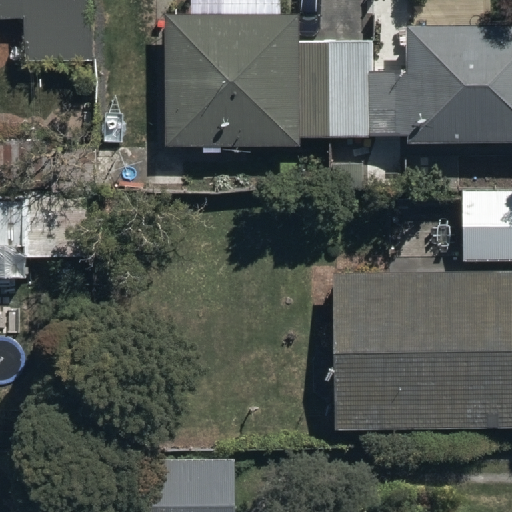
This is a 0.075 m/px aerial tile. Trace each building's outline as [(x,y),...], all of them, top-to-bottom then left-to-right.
[(0,0),(0,13),(24,13),(24,57),(91,57),(90,0),(0,0)] [(188,0),(189,3),(168,3),(168,137),(511,136),(511,13),(402,14),(402,55),(376,55),(376,28),(304,28),(304,4),(284,4),(283,0),(188,0)] [(0,241),(23,241),(23,249),(99,249),(99,182),(23,182),(23,188),(0,188),(0,241)] [(511,182),(463,183),(463,254),(511,253),(511,182)] [(511,260),(334,261),(335,418),(511,417),(511,260)] [(236,511),(236,454),(119,454),(119,511),(236,511)]
